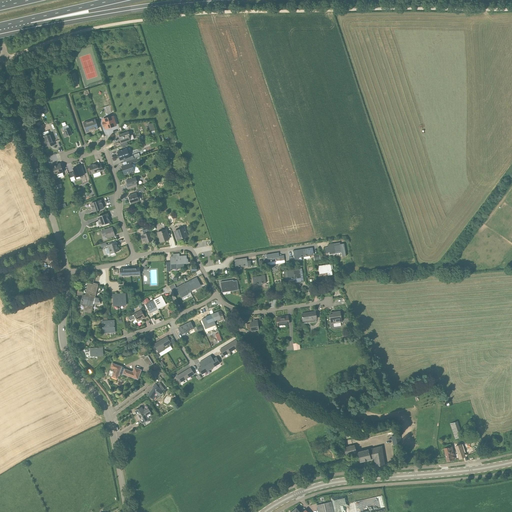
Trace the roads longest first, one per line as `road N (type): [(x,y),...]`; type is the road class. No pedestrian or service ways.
road 1 (track): [(5,57),(94,28),(193,13),(511,9)]
road 2 (unclassified): [(127,511),(107,414),(63,344),(66,272)]
road 3 (secondary): [(265,511),(338,482),(511,462)]
road 4 (unclassified): [(66,272),(0,38)]
road 5 (motorway): [(29,20),(211,0)]
road 6 (residential): [(203,271),(231,258),(344,240)]
road 7 (residential): [(216,295),(248,313),(331,301)]
